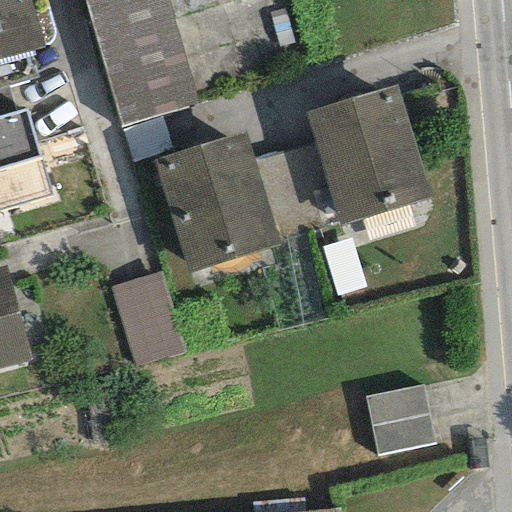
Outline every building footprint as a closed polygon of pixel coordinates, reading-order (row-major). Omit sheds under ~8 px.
[(0,0),(0,57),(43,45),(29,0),(0,0)] [(164,0),(83,0),(120,127),(194,104),(164,0)] [(397,86),(303,113),(312,145),(337,226),(430,198),(397,86)] [(26,110),(0,117),(0,210),(51,195),(26,110)] [(243,133),(151,162),(185,274),(277,245),(252,163),(243,133)] [(312,145),(252,163),(277,245),(337,226),(312,145)] [(5,266),(0,267),(0,367),(31,359),(5,266)] [(159,272),(108,288),(131,369),(183,354),(159,272)] [(421,382),(366,389),(374,449),(429,441),(421,382)]
